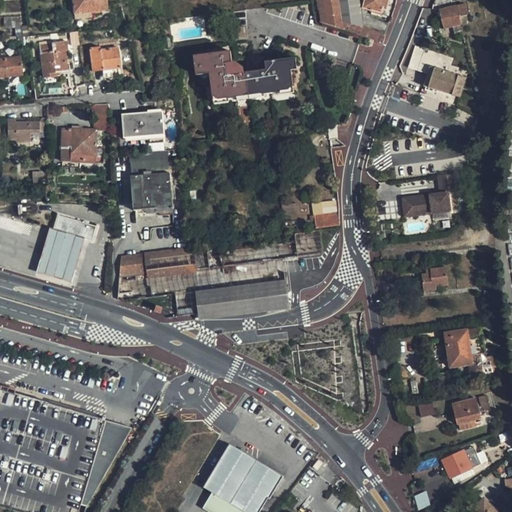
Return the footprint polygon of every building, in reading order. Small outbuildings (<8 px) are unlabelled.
[(71,0),(73,16),(106,11),(104,0),(71,0)] [(171,17),(168,0),(158,0),(161,18),(171,17)] [(168,0),(171,17),(299,0),(168,0)] [(335,0),(316,0),(321,20),(339,16),(335,0)] [(355,0),(335,0),(339,16),(340,21),(359,27),(357,9),(355,0)] [(363,0),(361,8),(366,10),(370,13),(379,15),(383,3),(386,4),(387,0),(363,0)] [(453,27),(462,25),(457,5),(437,9),(442,30),(453,27)] [(374,40),(382,43),(385,35),(359,27),(340,21),(339,16),(321,20),(322,24),(326,25),(342,30),(374,40)] [(455,37),(464,34),(462,25),(453,27),(455,37)] [(79,35),(70,36),(71,50),(80,50),(79,35)] [(39,50),(42,80),(55,79),(55,76),(66,74),(64,54),(67,54),(67,45),(51,46),(51,48),(39,50)] [(406,66),(425,72),(427,63),(432,64),(435,52),(413,45),(406,66)] [(120,73),(118,53),(100,55),(100,51),(90,53),(92,76),(120,73)] [(214,97),(295,86),(293,70),(291,58),(266,62),(267,70),(245,72),(233,62),(231,51),(200,55),(202,69),(209,68),(210,74),(214,97)] [(202,69),(200,55),(194,56),(197,75),(210,74),(209,68),(202,69)] [(0,78),(22,76),(20,59),(0,60),(0,78)] [(425,72),(422,83),(427,84),(432,64),(427,63),(425,72)] [(465,73),(432,64),(427,84),(460,93),(465,73)] [(281,95),(296,93),(295,86),(214,97),(215,103),(230,101),(230,99),(238,98),(238,101),(267,97),(266,95),(281,92),(281,95)] [(108,103),(93,105),(94,107),(96,108),(97,109),(98,110),(98,111),(98,112),(98,114),(97,115),(96,115),(95,116),(94,116),(95,131),(110,131),(108,103)] [(121,116),(123,140),(165,136),(162,113),(121,116)] [(37,123),(13,124),(13,120),(5,120),(6,134),(13,134),(26,134),(37,134),(37,123)] [(95,131),(60,131),(60,161),(99,161),(100,145),(94,145),(95,131)] [(132,175),(168,171),(166,151),(130,154),(132,175)] [(171,207),(168,171),(132,175),(135,209),(171,207)] [(457,190),(455,172),(438,174),(440,192),(436,193),(437,196),(431,197),(431,193),(403,197),(405,216),(415,214),(414,210),(432,208),(432,212),(451,210),(449,192),(457,190)] [(481,217),(496,218),(498,189),(482,187),(481,217)] [(338,226),(337,215),(336,201),(322,203),(324,215),(314,216),(314,222),(315,229),(338,226)] [(96,227),(56,215),(52,230),(84,240),(92,242),(96,227)] [(35,272),(72,283),(84,240),(52,230),(47,229),(35,272)] [(319,231),(294,235),(295,242),(297,257),(322,254),(319,231)] [(219,251),(221,266),(229,265),(282,259),(297,257),(295,242),(219,251)] [(144,277),(221,266),(219,251),(219,245),(141,255),(144,277)] [(118,295),(147,291),(144,277),(141,255),(121,258),(118,295)] [(284,281),(282,259),(229,265),(232,287),(284,281)] [(147,291),(147,298),(172,295),(195,292),(232,287),(229,265),(221,266),(144,277),(147,291)] [(423,291),(435,289),(435,286),(447,285),(446,277),(445,268),(425,270),(425,274),(421,274),(423,291)] [(455,276),(446,277),(447,285),(456,284),(455,276)] [(288,307),(284,281),(232,287),(195,292),(197,312),(198,318),(288,307)] [(175,314),(197,312),(195,292),(172,295),(175,314)] [(465,329),(444,332),(440,332),(441,339),(445,338),(449,365),(467,363),(469,377),(482,375),(480,361),(475,328),(465,329)] [(411,334),(387,338),(389,351),(413,348),(411,334)] [(507,367),(506,357),(493,359),(495,369),(507,367)] [(508,378),(507,367),(495,369),(496,379),(508,378)] [(0,506),(19,511),(78,511),(106,420),(1,388),(3,382),(0,381),(0,506)] [(450,404),(456,425),(459,424),(478,419),(480,418),(478,414),(483,412),(483,410),(488,408),(486,398),(480,400),(481,403),(476,405),(474,397),(450,404)] [(433,404),(419,408),(422,422),(436,418),(433,404)] [(478,419),(459,424),(461,430),(479,424),(478,419)] [(471,466),(484,458),(475,442),(442,460),(451,477),(454,476),(471,466)] [(284,477),(231,444),(204,488),(212,492),(242,511),(260,511),(269,497),(271,498),(284,477)] [(471,466),(454,476),(457,481),(474,471),(471,466)] [(413,496),(419,510),(431,505),(425,491),(413,496)] [(242,511),(212,492),(202,508),(209,511),(242,511)] [(496,511),(483,498),(477,504),(475,502),(470,506),(473,508),(469,511),(496,511)]
